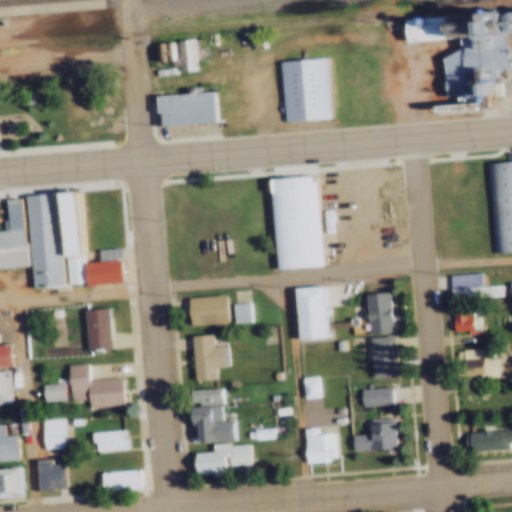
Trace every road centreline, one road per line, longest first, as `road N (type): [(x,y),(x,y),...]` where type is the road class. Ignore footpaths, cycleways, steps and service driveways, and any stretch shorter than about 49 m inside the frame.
road 1 (tertiary): [(511,133),(0,171)]
road 2 (residential): [(111,511),(511,478)]
road 3 (residential): [(443,511),(415,141)]
road 4 (residential): [(173,511),(145,161)]
road 5 (residential): [(145,161),(125,0)]
